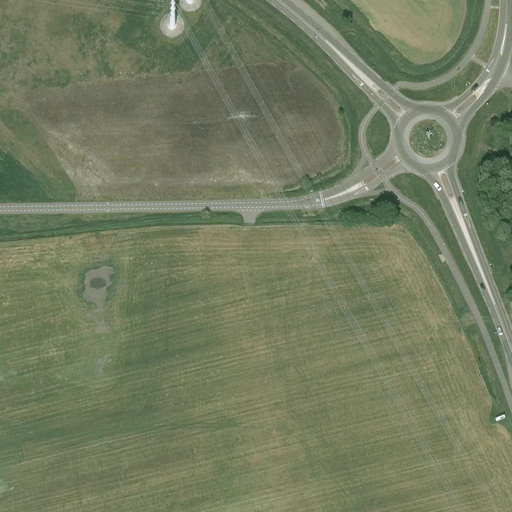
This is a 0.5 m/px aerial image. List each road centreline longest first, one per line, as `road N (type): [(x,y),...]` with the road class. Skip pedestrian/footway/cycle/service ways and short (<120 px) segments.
road 1 (unclassified): [(313,202),(0,209)]
road 2 (primary): [(511,358),(442,170)]
road 3 (primary): [(403,118),(273,0)]
